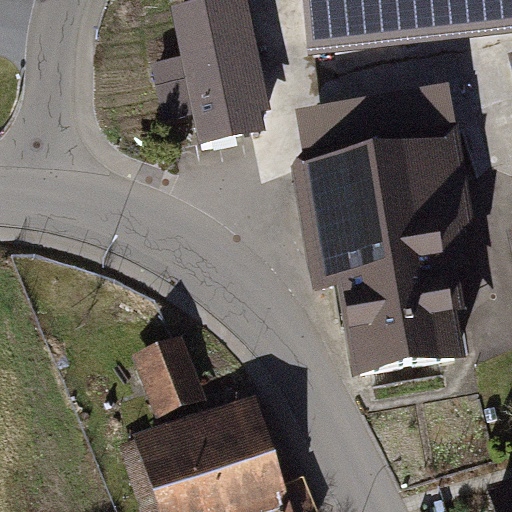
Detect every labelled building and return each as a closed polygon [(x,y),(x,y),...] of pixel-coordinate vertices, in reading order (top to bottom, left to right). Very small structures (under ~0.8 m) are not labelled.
[(511,0),(322,0),(324,24),(511,3),(511,0)] [(180,13),(190,63),(241,52),(232,3),(180,13)] [(511,38),(511,3),(324,24),(327,59),(511,38)] [(190,63),(158,71),(169,119),(196,113),(203,143),(259,130),(241,52),(190,63)] [(302,203),(308,242),(330,239),(338,290),(346,289),(361,376),(455,360),(440,273),(455,271),(455,268),(462,267),(444,159),(321,179),(324,199),(302,203)] [(289,511),(266,404),(206,417),(191,347),(126,361),(159,511),(289,511)] [(511,511),(511,495),(496,500),(499,511),(511,511)]
